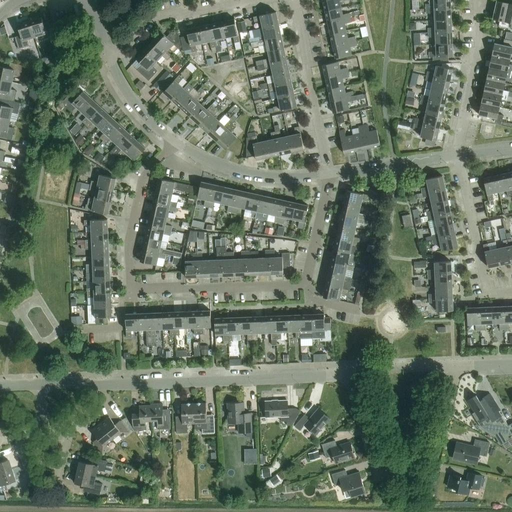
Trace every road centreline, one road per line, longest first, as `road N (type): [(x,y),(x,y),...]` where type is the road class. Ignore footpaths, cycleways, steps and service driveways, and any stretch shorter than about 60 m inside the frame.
road 1 (residential): [(329,175),(305,283),(130,289),(128,249),(147,172),(174,142)]
road 2 (residential): [(348,371),(38,387)]
road 3 (residential): [(348,371),(375,466),(383,476),(425,475),(437,458),(454,365)]
road 4 (residential): [(329,175),(290,0)]
road 5 (residential): [(459,154),(488,291),(511,290)]
road 6 (residential): [(41,421),(66,431),(52,483),(40,485),(34,476),(19,442),(18,430),(27,427)]
road 7 (residential): [(174,142),(262,177),(329,175)]
road 8 (residential): [(459,154),(482,0)]
road 9 (residential): [(110,56),(155,19),(247,0)]
road 10 (residential): [(329,175),(459,154)]
